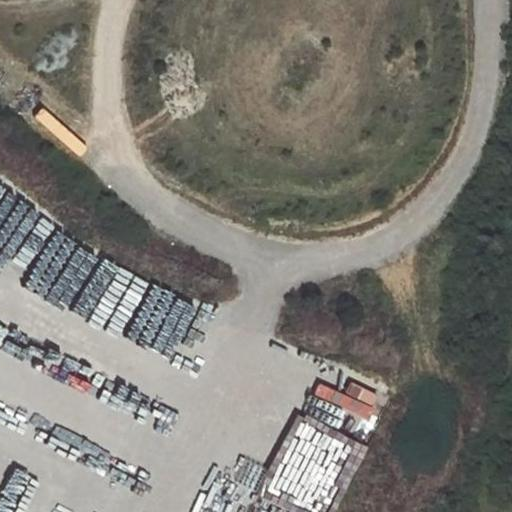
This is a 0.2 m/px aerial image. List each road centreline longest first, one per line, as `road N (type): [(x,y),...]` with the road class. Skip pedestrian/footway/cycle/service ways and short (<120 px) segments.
road 1 (track): [(153,203),(200,231),(256,247),(320,251),(378,239),(417,213),(448,177),(479,115),(489,0)]
road 2 (track): [(124,0),(108,43),(107,98),(121,151),(153,203)]
road 3 (track): [(0,80),(153,203)]
